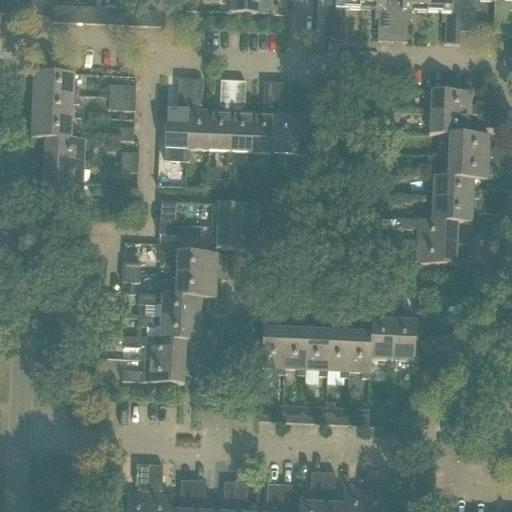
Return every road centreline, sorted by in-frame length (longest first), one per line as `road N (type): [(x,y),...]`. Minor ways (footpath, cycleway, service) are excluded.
road 1 (residential): [(18,435),(431,450)]
road 2 (residential): [(109,292),(111,235),(146,236),(153,56)]
road 3 (residential): [(431,450),(496,294),(511,229)]
road 4 (tertiary): [(18,435),(17,337),(0,219)]
road 5 (residential): [(294,63),(511,60)]
road 6 (residential): [(153,56),(145,42),(0,39)]
road 7 (residential): [(294,63),(153,56)]
